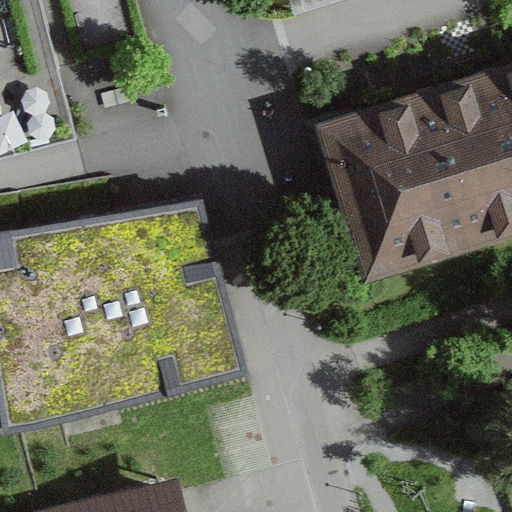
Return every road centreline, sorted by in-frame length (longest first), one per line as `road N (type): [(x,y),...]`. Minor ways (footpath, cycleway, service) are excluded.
road 1 (unclassified): [(191,71),(297,376)]
road 2 (residential): [(191,71),(418,0)]
road 3 (residential): [(297,376),(511,304)]
road 4 (unclassified): [(297,376),(334,511)]
